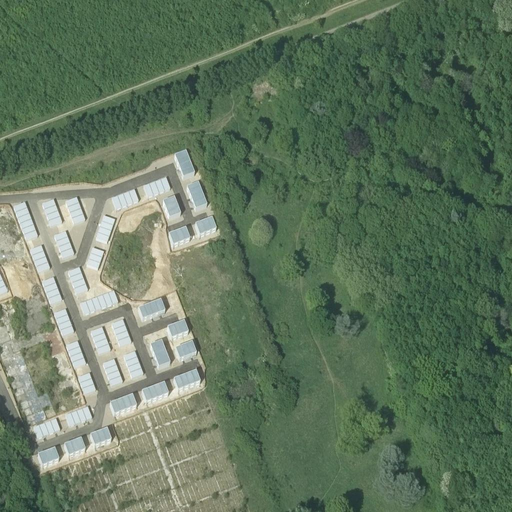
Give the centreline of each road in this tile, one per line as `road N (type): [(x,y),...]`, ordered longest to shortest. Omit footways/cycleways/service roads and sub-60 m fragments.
road 1 (track): [(0,161),(413,0)]
road 2 (unknown): [(0,139),(356,0)]
road 3 (residential): [(103,398),(97,425),(34,449),(0,387)]
road 4 (residential): [(102,193),(169,170),(188,220)]
